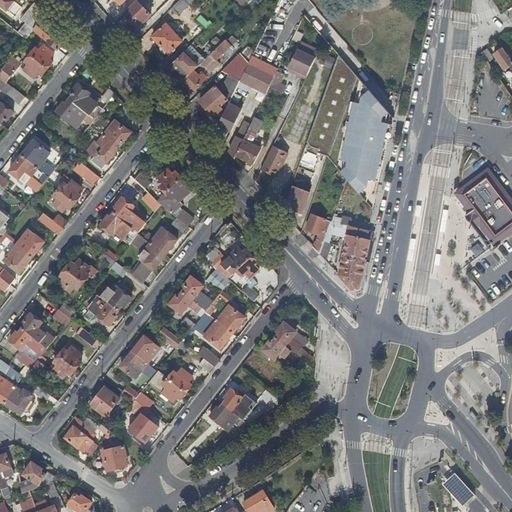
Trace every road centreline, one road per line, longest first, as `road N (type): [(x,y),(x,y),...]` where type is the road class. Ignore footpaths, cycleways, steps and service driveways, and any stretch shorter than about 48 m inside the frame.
road 1 (residential): [(237,194),(37,443)]
road 2 (tertiary): [(379,325),(436,35)]
road 3 (residential): [(0,325),(166,115)]
road 4 (residential): [(164,450),(304,270)]
road 5 (residential): [(201,485),(325,406),(352,410)]
road 6 (residential): [(0,155),(94,35)]
road 7 (primary): [(505,491),(484,449),(420,386)]
road 8 (residential): [(37,443),(137,510)]
